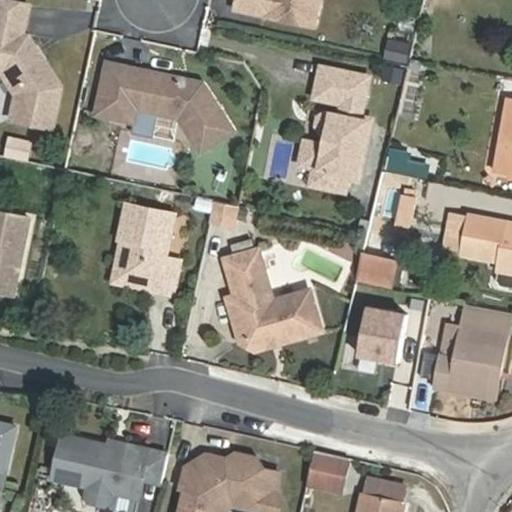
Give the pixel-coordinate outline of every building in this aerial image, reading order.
[(236,0),(234,12),(310,28),(316,0),(236,0)] [(0,12),(0,75),(9,77),(23,100),(18,125),(57,133),(65,91),(34,40),(29,39),(35,9),(2,2),(0,12)] [(392,47),(388,62),(403,65),(406,50),(392,47)] [(144,76),(109,69),(108,73),(143,81),(144,76)] [(143,81),(108,73),(101,110),(138,118),(141,104),(169,110),(197,154),(230,134),(199,87),(144,76),(143,81)] [(345,85),(363,89),(364,83),(319,73),(313,101),(340,107),(345,85)] [(355,124),(363,89),(345,85),(340,107),(337,122),(322,118),(317,122),(315,130),(318,136),(326,137),(323,152),(303,147),(298,169),(312,171),(309,188),(341,195),(344,182),(351,184),(364,126),(355,124)] [(511,97),(498,95),(496,111),(508,114),(497,172),(511,174),(511,97)] [(496,111),(485,169),(497,172),(508,114),(496,111)] [(20,146),(17,162),(33,166),(36,149),(20,146)] [(428,175),(431,156),(390,151),(388,169),(428,175)] [(403,194),(397,225),(410,227),(416,197),(403,194)] [(232,208),(216,205),(212,225),(235,229),(239,210),(232,208)] [(125,244),(129,245),(125,267),(138,286),(163,292),(162,297),(177,300),(185,265),(170,261),(179,218),(131,208),(123,244),(125,244)] [(449,251),(463,253),(469,214),(456,212),(449,251)] [(511,222),(469,214),(463,253),(500,260),(499,269),(502,270),(511,271),(511,222)] [(0,294),(16,299),(34,223),(0,215),(0,294)] [(129,245),(125,244),(116,287),(162,297),(163,292),(138,286),(125,267),(129,245)] [(233,298),(225,301),(238,338),(253,345),(283,335),(285,342),(320,331),(307,290),(271,302),(254,251),(221,262),(233,298)] [(394,260),(360,253),(356,278),(390,284),(394,260)] [(511,271),(502,270),(500,280),(503,285),(511,286),(511,271)] [(402,360),(407,306),(367,302),(362,356),(402,360)] [(462,325),(508,333),(511,319),(465,309),(462,325)] [(508,333),(462,325),(456,358),(412,350),(406,381),(487,395),(492,365),(502,367),(508,333)] [(253,345),(238,338),(241,345),(255,352),(285,342),(283,335),(253,345)] [(497,397),(502,367),(492,365),(487,395),(497,397)] [(0,497),(15,427),(0,423),(0,497)] [(107,446),(62,435),(52,479),(87,487),(85,497),(88,503),(104,506),(110,503),(112,493),(136,499),(141,480),(148,451),(122,445),(119,454),(109,452),(110,447),(107,446)] [(122,445),(108,441),(107,446),(110,447),(109,452),(119,454),(122,445)] [(347,457),(313,449),(304,483),(339,491),(347,457)] [(167,456),(148,451),(141,480),(160,484),(167,456)] [(203,452),(183,465),(179,486),(183,487),(177,511),(220,511),(221,509),(231,503),(250,511),(260,511),(259,508),(262,493),(272,486),(276,470),(261,467),(253,455),(233,451),(224,457),(228,463),(216,472),(203,452)] [(224,457),(203,452),(216,472),(228,463),(224,457)] [(272,486),(262,493),(259,508),(260,511),(275,511),(279,496),(272,486)] [(403,511),(406,501),(363,491),(358,511),(403,511)]
